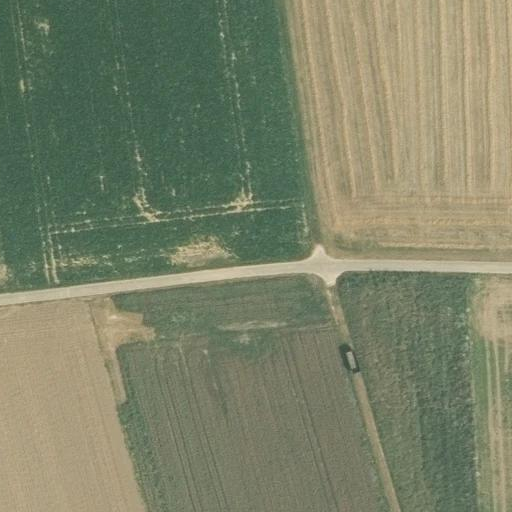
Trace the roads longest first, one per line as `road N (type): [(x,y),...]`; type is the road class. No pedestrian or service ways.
road 1 (track): [(511,269),(322,266),(0,303)]
road 2 (track): [(285,0),(322,266)]
road 3 (track): [(401,511),(322,266)]
